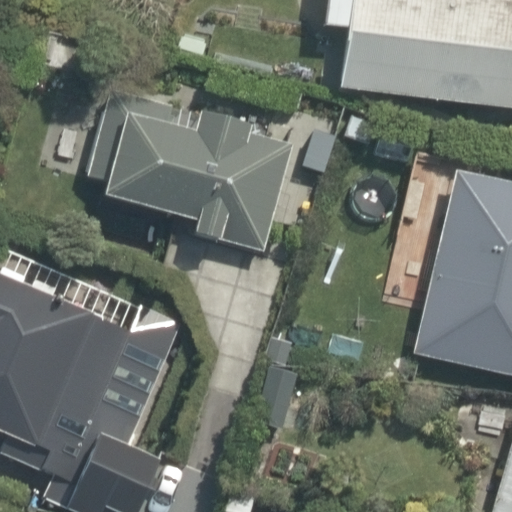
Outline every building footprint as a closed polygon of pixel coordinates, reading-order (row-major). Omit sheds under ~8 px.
[(511,0),(304,0),(303,29),(321,30),(318,64),(329,64),(326,93),(511,110),(511,0)] [(181,139),(109,121),(87,198),(177,221),(174,233),(258,254),(292,120),(192,95),(181,139)] [(511,176),(432,163),(405,361),(511,379),(511,176)] [(184,327),(0,242),(0,459),(49,482),(45,489),(95,511),(122,511),(148,457),(129,448),(184,327)] [(511,511),(511,408),(466,395),(451,441),(495,453),(491,470),(481,467),(468,511),(511,511)]
